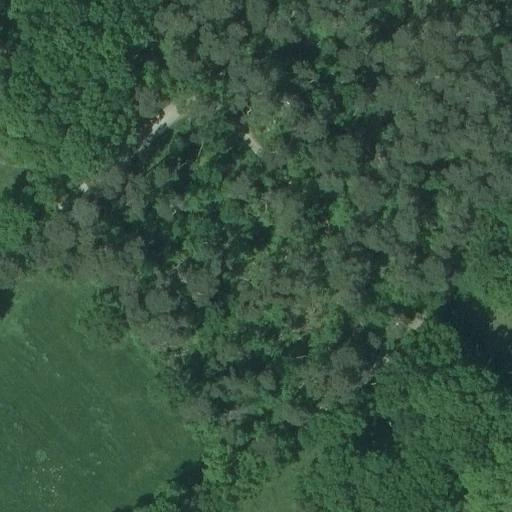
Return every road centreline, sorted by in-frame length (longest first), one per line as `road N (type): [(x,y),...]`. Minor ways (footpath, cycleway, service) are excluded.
road 1 (track): [(199,95),(403,312),(424,323)]
road 2 (track): [(212,511),(424,323)]
road 3 (track): [(109,171),(162,0)]
road 4 (track): [(199,95),(308,0)]
road 5 (track): [(0,265),(109,171)]
road 6 (track): [(424,323),(429,360),(410,461)]
